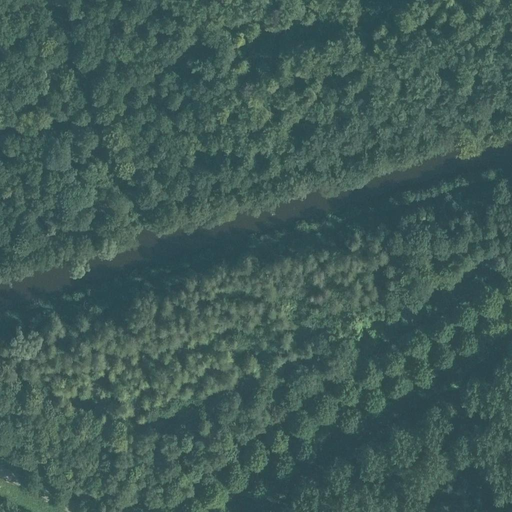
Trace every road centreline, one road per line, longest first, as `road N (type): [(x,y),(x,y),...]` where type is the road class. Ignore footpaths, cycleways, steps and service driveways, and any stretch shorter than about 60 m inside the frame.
road 1 (unknown): [(511,99),(147,195),(0,245)]
road 2 (unclassified): [(202,511),(335,405),(511,295)]
